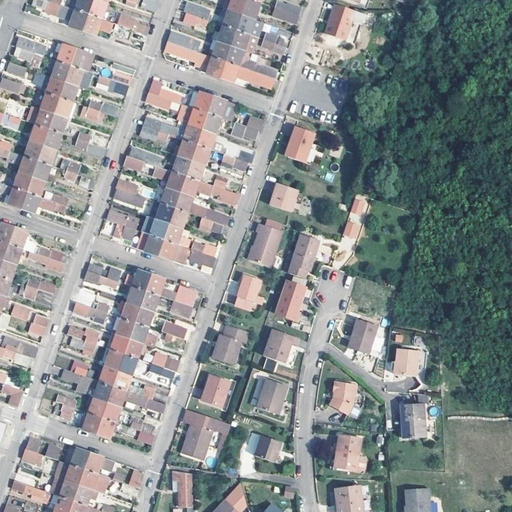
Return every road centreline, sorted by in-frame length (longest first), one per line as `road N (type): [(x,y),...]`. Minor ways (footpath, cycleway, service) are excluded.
road 1 (residential): [(219,289),(279,109)]
road 2 (residential): [(151,66),(87,244)]
road 3 (residential): [(157,467),(219,289)]
road 4 (residential): [(87,244),(25,418)]
road 5 (residential): [(320,343),(305,443),(310,511)]
road 6 (residential): [(151,66),(11,19)]
road 7 (residential): [(157,467),(25,418)]
road 8 (residential): [(87,244),(219,289)]
road 9 (residential): [(279,109),(151,66)]
